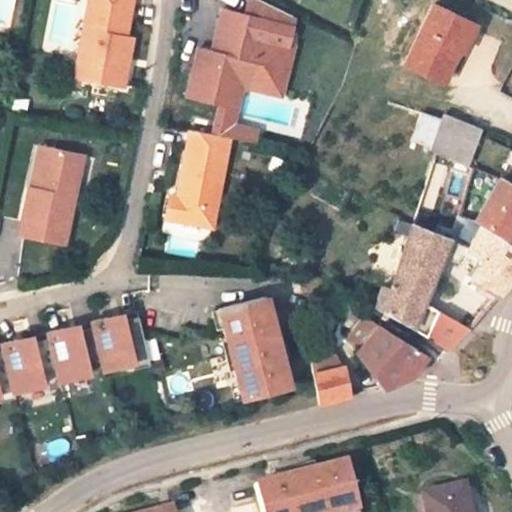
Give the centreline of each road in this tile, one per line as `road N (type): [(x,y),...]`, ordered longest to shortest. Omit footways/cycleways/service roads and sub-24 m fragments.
road 1 (tertiary): [(50,511),(101,479),(386,402),(488,399)]
road 2 (residential): [(164,0),(120,278),(0,308)]
